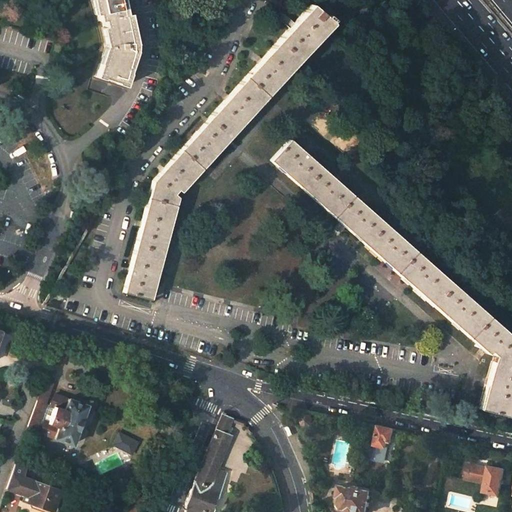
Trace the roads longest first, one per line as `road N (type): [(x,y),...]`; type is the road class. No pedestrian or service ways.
road 1 (residential): [(511,440),(223,380)]
road 2 (secondary): [(223,380),(17,309)]
road 3 (secondary): [(300,511),(273,430),(223,380)]
road 4 (residential): [(55,225),(63,180),(58,155),(38,121),(0,98)]
road 5 (residential): [(223,380),(165,511)]
